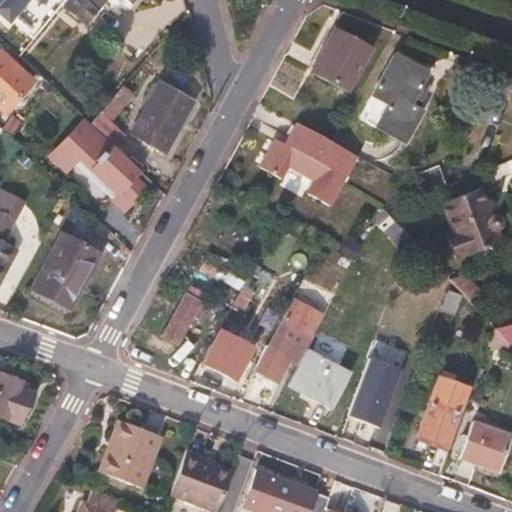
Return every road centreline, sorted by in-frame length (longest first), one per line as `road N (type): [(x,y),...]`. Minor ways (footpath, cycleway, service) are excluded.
road 1 (residential): [(92,366),(473,511)]
road 2 (residential): [(92,366),(232,103)]
road 3 (residential): [(12,511),(92,366)]
